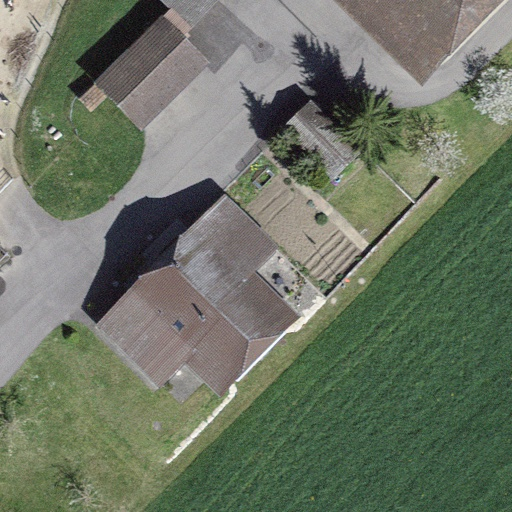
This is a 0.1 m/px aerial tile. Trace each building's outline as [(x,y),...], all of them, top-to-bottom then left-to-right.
[(153,0),(193,34),(222,0),(153,0)] [(347,0),(423,76),(499,0),(347,0)] [(142,136),(208,69),(162,24),(96,91),(142,136)] [(312,108),(283,136),(328,184),(358,157),(312,108)] [(188,237),(94,327),(178,416),(273,326),(188,237)]
